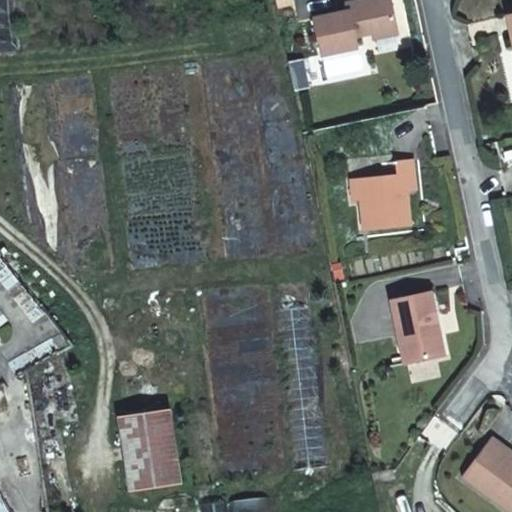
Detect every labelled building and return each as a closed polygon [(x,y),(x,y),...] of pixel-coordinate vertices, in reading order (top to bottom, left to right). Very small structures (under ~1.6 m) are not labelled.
[(390,0),(375,0),(347,6),(348,14),(315,20),(322,57),(344,52),(356,50),(357,49),(355,38),(362,36),(361,33),(366,32),(373,35),(397,30),(390,0)] [(357,182),(359,203),(362,233),(411,228),(407,194),(414,193),(412,164),(395,166),(396,178),(357,182)] [(352,204),(359,203),(357,182),(350,183),(352,204)] [(441,360),(428,296),(388,304),(401,368),(441,360)] [(117,414),(129,488),(180,481),(169,407),(117,414)] [(457,477),(502,511),(511,511),(511,464),(508,461),(511,457),(487,439),(457,477)]
